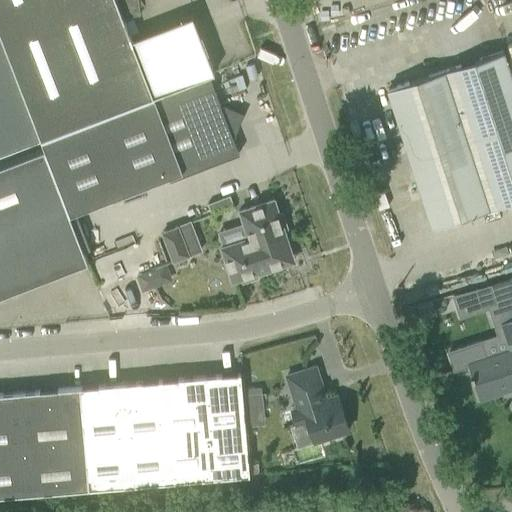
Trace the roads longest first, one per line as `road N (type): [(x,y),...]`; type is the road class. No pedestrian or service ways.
road 1 (unclassified): [(374,290),(264,336),(0,353)]
road 2 (unclassified): [(374,290),(280,0)]
road 3 (unclassified): [(461,511),(374,290)]
